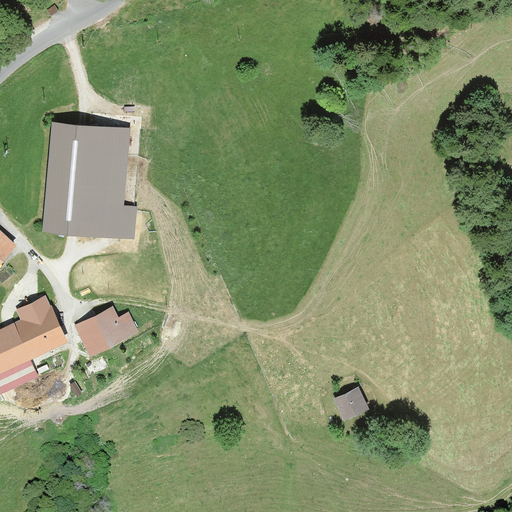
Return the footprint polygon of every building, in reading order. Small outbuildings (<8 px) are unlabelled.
[(59,11),(55,5),(47,10),(51,16),(59,11)] [(128,129),(54,123),(45,229),(133,237),(135,208),(122,207),(128,129)] [(0,260),(14,244),(0,232),(0,260)] [(16,309),(21,319),(0,329),(0,373),(29,360),(69,341),(51,304),(50,305),(45,295),(16,309)] [(112,308),(78,325),(91,352),(136,330),(127,312),(117,317),(112,308)] [(36,375),(29,360),(0,373),(0,390),(1,392),(36,375)] [(335,398),(344,418),(368,408),(358,387),(335,398)]
